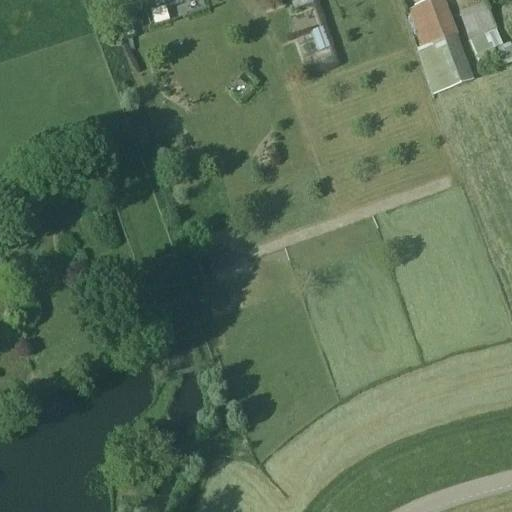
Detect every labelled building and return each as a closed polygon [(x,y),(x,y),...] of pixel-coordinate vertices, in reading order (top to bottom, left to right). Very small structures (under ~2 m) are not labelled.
[(150,0),(153,7),(163,4),(165,8),(182,3),(181,0),(150,0)] [(473,82),(443,0),(437,0),(408,12),(422,50),(430,47),(446,93),(473,82)] [(486,36),(496,32),(485,5),(476,9),(486,36)] [(136,24),(129,6),(114,12),(121,30),(136,24)] [(309,33),(316,54),(330,49),(323,28),(309,33)] [(469,44),(475,59),(482,78),(500,71),(500,69),(509,65),(503,48),(497,33),(469,44)] [(218,254),(223,273),(239,268),(234,249),(218,254)]
